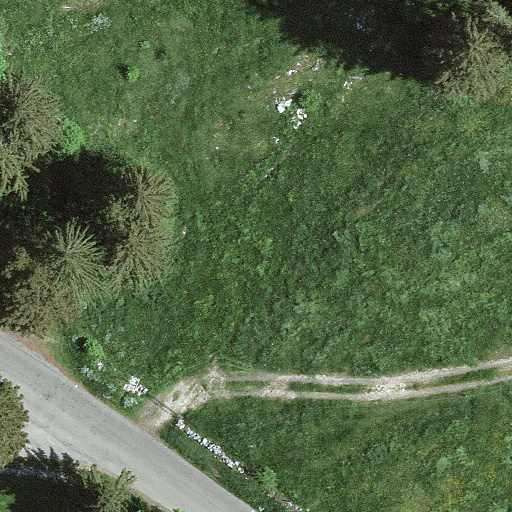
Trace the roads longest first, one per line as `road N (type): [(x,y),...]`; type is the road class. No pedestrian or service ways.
road 1 (track): [(121,429),(206,386),(365,386),(511,370)]
road 2 (tertiary): [(222,511),(121,429),(0,351)]
